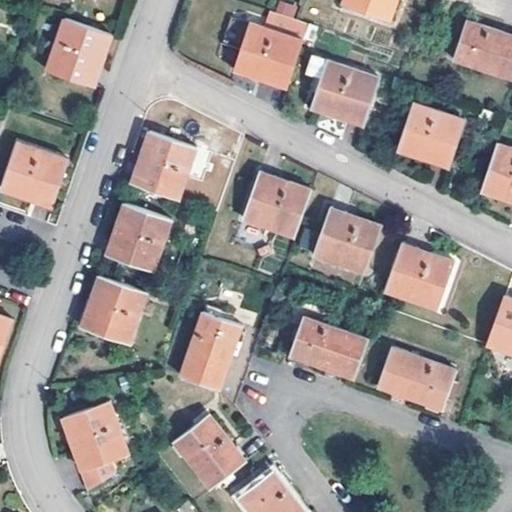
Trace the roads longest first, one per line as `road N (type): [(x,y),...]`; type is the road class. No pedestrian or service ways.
road 1 (residential): [(140,60),(29,376),(25,435),(63,511)]
road 2 (residential): [(140,60),(511,250)]
road 3 (residential): [(311,390),(511,456)]
road 4 (residential): [(334,511),(277,425),(284,401),(311,390)]
